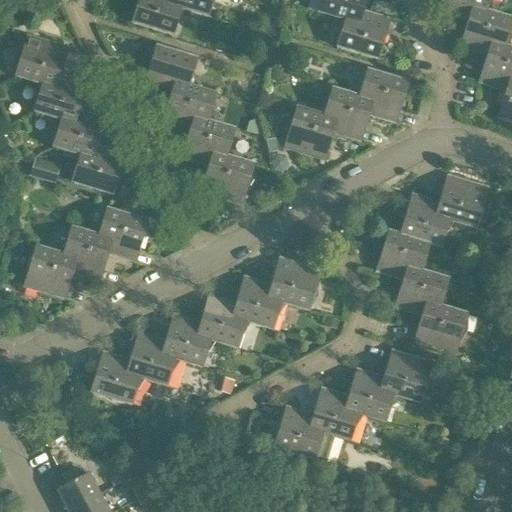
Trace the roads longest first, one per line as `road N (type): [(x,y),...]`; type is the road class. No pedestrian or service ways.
road 1 (residential): [(204,263),(75,14),(77,0)]
road 2 (residential): [(240,404),(347,346),(361,299),(314,206)]
road 3 (residential): [(0,353),(40,351),(204,263)]
road 4 (residential): [(436,142),(443,70),(406,0)]
road 5 (residential): [(314,206),(436,142)]
road 6 (residential): [(204,263),(314,206)]
